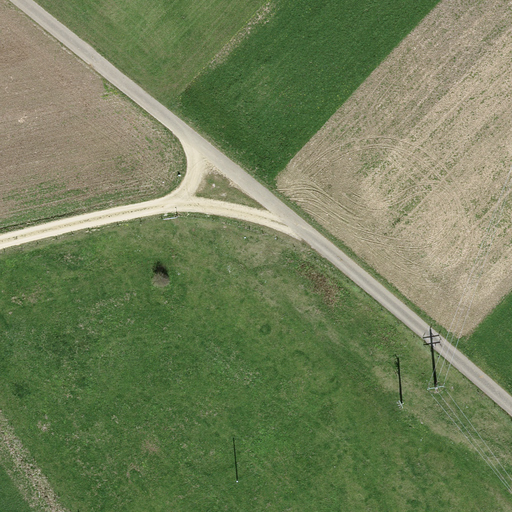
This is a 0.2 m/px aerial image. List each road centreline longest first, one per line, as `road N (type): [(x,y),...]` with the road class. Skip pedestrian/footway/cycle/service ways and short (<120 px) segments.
road 1 (track): [(511,412),(198,149)]
road 2 (track): [(198,149),(197,186),(182,205),(0,248)]
road 3 (track): [(16,0),(198,149)]
